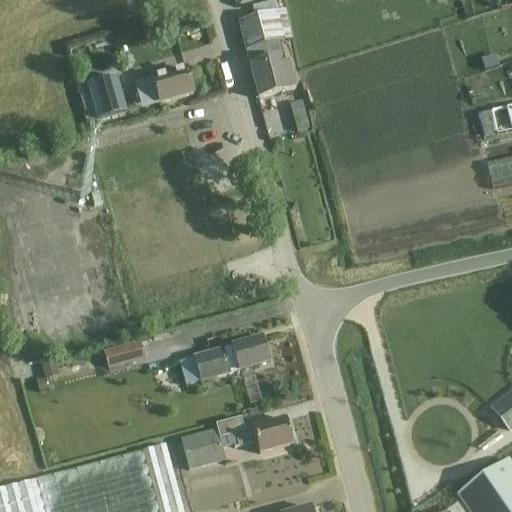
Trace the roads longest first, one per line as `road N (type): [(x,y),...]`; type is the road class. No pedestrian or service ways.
road 1 (unclassified): [(303,310),(217,0)]
road 2 (unclassified): [(303,310),(511,255)]
road 3 (unclassified): [(358,511),(303,310)]
